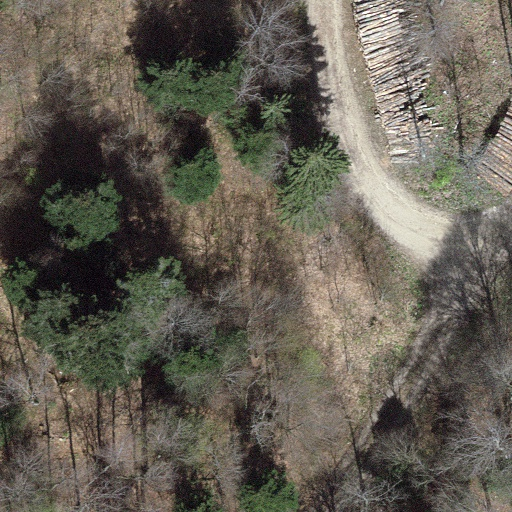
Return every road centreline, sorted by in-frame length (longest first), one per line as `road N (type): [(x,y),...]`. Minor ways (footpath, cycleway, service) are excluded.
road 1 (track): [(428,193),(308,511)]
road 2 (track): [(336,0),(353,113),(428,193),(511,169)]
